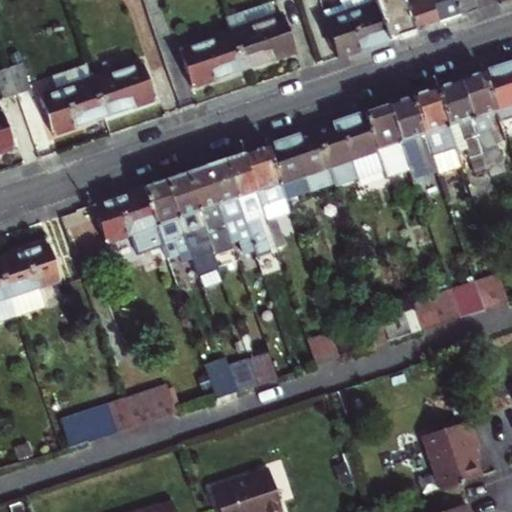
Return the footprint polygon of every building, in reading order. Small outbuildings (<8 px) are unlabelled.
[(276,14),(271,0),(268,0),(226,15),(231,29),(276,14)] [(327,18),(340,56),(364,48),(390,39),(376,0),(346,0),(326,7),(329,16),(327,18)] [(403,34),(414,30),(404,0),(376,0),(390,39),(403,34)] [(404,0),(414,30),(428,26),(438,23),(431,0),(404,0)] [(431,0),(438,23),(448,19),(461,15),(455,0),(431,0)] [(471,0),(455,0),(461,15),(470,12),(467,1),(471,0)] [(295,49),(282,12),(276,14),(231,29),(244,67),(270,58),(295,49)] [(217,76),(244,67),(231,29),(181,46),(194,84),(217,76)] [(8,63),(20,59),(19,54),(7,57),(8,63)] [(511,58),(506,60),(485,68),(499,109),(502,116),(511,112),(511,58)] [(30,87),(20,59),(8,63),(17,92),(30,87)] [(155,97),(142,60),(91,78),(104,115),(131,106),(155,97)] [(0,65),(0,88),(3,97),(17,92),(8,63),(0,65)] [(506,157),(491,112),(499,109),(485,68),(473,72),(462,76),(491,162),(506,157)] [(461,148),(471,145),(480,170),(492,166),(491,162),(462,76),(451,80),(439,84),(461,148)] [(91,78),(39,95),(52,132),(75,125),(104,115),(91,78)] [(414,93),(440,167),(464,158),(461,148),(439,84),(427,88),(414,93)] [(441,171),(440,167),(414,93),(403,97),(391,101),(419,183),(430,180),(428,175),(441,171)] [(408,191),(420,187),(419,183),(391,101),(380,104),(366,109),(386,168),(388,175),(401,170),(408,191)] [(3,108),(0,108),(0,150),(16,145),(3,108)] [(339,184),(386,168),(366,109),(344,117),(319,126),(338,180),(339,184)] [(338,180),(319,126),(292,135),(269,143),(288,197),(338,180)] [(257,147),(244,152),(276,245),(287,242),(277,211),(291,206),(288,197),(269,143),(257,147)] [(276,245),(244,152),(237,154),(226,158),(257,249),(259,255),(270,251),(277,248),(276,245)] [(257,249),(226,158),(216,161),(206,165),(233,242),(240,239),(244,253),(257,249)] [(233,242),(206,165),(198,168),(188,171),(217,253),(235,247),(233,242)] [(178,175),(167,179),(193,255),(198,270),(220,263),(217,253),(188,171),(178,175)] [(169,254),(180,250),(183,258),(193,255),(167,179),(156,182),(145,186),(165,243),(169,254)] [(139,251),(165,243),(145,186),(119,195),(95,204),(107,241),(133,232),(139,251)] [(61,277),(49,241),(24,249),(0,257),(0,258),(12,294),(40,284),(61,277)] [(0,297),(12,294),(0,258),(0,297)] [(478,278),(487,306),(511,298),(502,269),(478,278)] [(478,278),(453,286),(463,314),(487,306),(478,278)] [(40,284),(12,294),(19,313),(47,304),(40,284)] [(373,343),(391,337),(384,314),(374,286),(359,291),(356,292),(373,343)] [(428,294),(438,322),(463,314),(453,286),(428,294)] [(0,319),(19,313),(12,294),(0,297),(0,319)] [(414,304),(384,314),(391,337),(438,322),(428,294),(412,299),(414,304)] [(316,362),(343,353),(334,327),(307,337),(316,362)] [(358,333),(342,338),(346,350),(362,345),(358,333)] [(255,362),(261,381),(280,375),(271,348),(252,355),(255,362)] [(218,395),(239,389),(228,355),(207,362),(218,395)] [(247,386),(261,381),(255,362),(241,367),(247,386)] [(175,377),(131,392),(141,421),(186,406),(175,377)] [(64,417),(74,445),(141,421),(131,392),(64,417)] [(471,416),(422,433),(440,487),(461,479),(481,473),(476,457),(472,447),(480,444),(471,416)] [(31,439),(16,444),(20,457),(35,452),(31,439)] [(264,511),(283,506),(269,464),(211,483),(221,511),(264,511)] [(175,511),(171,496),(134,508),(131,511),(175,511)] [(25,511),(20,497),(6,501),(9,511),(25,511)] [(426,511),(471,511),(467,499),(426,511)]
